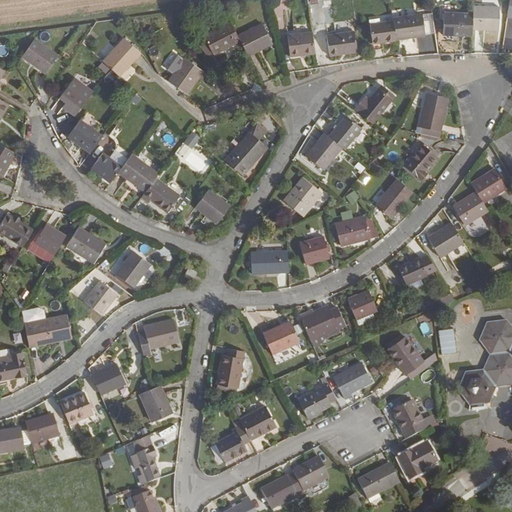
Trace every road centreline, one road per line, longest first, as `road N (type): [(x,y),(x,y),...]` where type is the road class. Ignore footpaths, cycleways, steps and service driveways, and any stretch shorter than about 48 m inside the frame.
road 1 (residential): [(210,292),(288,297),(342,276),(392,242),(465,157),(491,102),(487,82),(470,69),(335,77)]
road 2 (residential): [(0,408),(47,385),(128,313),(210,292)]
road 3 (residential): [(183,502),(210,292)]
road 4 (residential): [(183,502),(335,427),(361,429)]
road 5 (residential): [(86,192),(40,124),(26,191),(67,206)]
road 6 (residential): [(226,245),(312,105)]
road 7 (residential): [(226,245),(201,248),(137,227),(86,192)]
